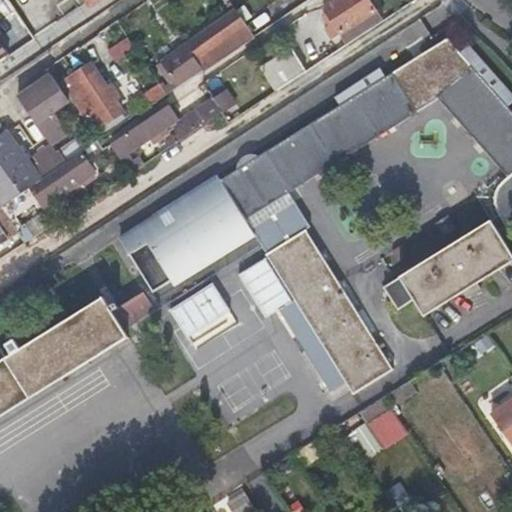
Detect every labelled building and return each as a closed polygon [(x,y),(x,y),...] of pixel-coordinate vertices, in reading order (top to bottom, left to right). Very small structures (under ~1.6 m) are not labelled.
[(347,43),(381,20),(368,0),(337,0),(324,9),(347,43)] [(180,86),(253,40),(235,11),(162,61),(180,86)] [(135,48),(128,37),(108,50),(116,61),(135,48)] [(156,216),(120,239),(152,291),(251,231),(244,219),(438,100),(507,178),(496,188),(493,198),(494,210),(497,217),(504,228),(511,223),(511,111),(507,106),(511,100),(511,95),(467,44),(458,52),(447,39),(398,69),(386,77),(381,70),(335,99),(339,106),(206,188),(189,199),(184,206),(179,223),(166,233),(156,216)] [(274,88),(275,90),(277,89),(305,70),(293,51),(263,71),(270,81),(274,88)] [(96,142),(103,137),(97,130),(121,115),(112,102),(117,97),(112,89),(104,90),(87,65),(61,82),(94,133),(91,135),(96,142)] [(66,103),(49,77),(18,98),(36,123),(66,103)] [(265,95),(274,88),(270,81),(260,87),(265,95)] [(139,100),(145,108),(167,95),(161,86),(139,100)] [(191,133),(222,113),(215,104),(184,123),(191,133)] [(178,120),(170,106),(111,144),(129,175),(146,163),(142,157),(133,163),(128,153),(178,120)] [(103,137),(105,136),(126,122),(121,115),(97,130),(103,137)] [(169,148),(191,133),(184,123),(173,140),(166,144),(169,148)] [(5,206),(27,191),(24,186),(40,175),(7,133),(0,135),(0,199),(3,204),(5,206)] [(5,211),(85,158),(81,152),(27,191),(5,206),(2,208),(5,211)] [(95,173),(85,158),(5,211),(13,222),(44,200),(47,205),(95,173)] [(0,228),(5,237),(17,230),(13,222),(5,211),(2,208),(0,204),(0,228)] [(511,261),(511,251),(493,221),(399,278),(384,287),(399,310),(416,300),(425,314),(511,261)] [(340,281),(307,228),(265,254),(353,395),(394,370),(340,281)] [(217,285),(172,307),(192,348),(237,326),(217,285)] [(110,312),(101,297),(5,358),(0,349),(0,416),(126,337),(121,330),(153,311),(142,292),(110,312)] [(511,401),(490,418),(511,447),(511,401)] [(347,437),(365,462),(409,432),(391,406),(347,437)] [(203,496),(214,511),(258,511),(233,475),(203,496)]
